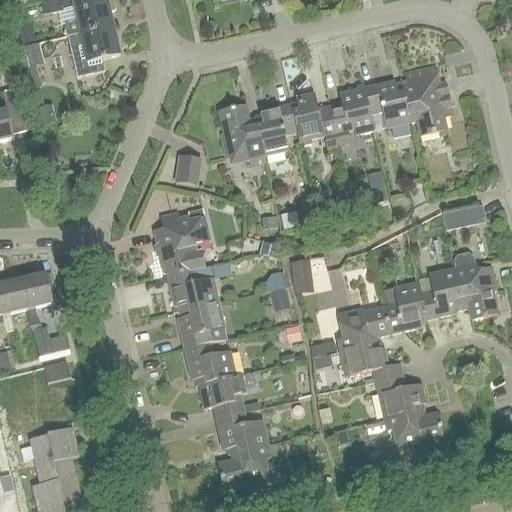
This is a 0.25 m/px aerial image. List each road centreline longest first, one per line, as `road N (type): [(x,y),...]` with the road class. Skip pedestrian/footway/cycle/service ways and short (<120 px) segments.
road 1 (residential): [(511,165),(487,55),(460,20),(433,10),(199,57),(162,55)]
road 2 (residential): [(155,511),(99,239)]
road 3 (residential): [(99,239),(162,55)]
